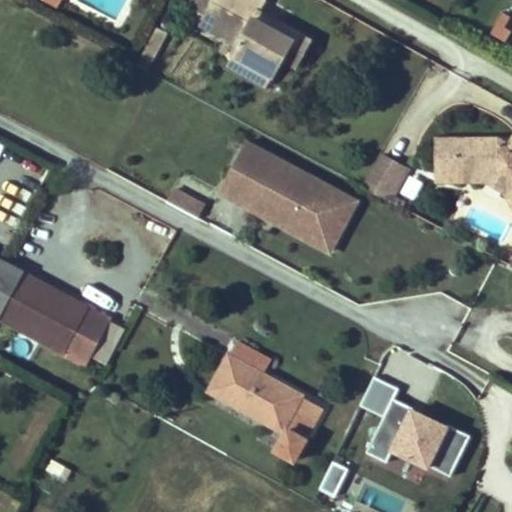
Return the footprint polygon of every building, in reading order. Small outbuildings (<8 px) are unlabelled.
[(62,0),(41,0),(42,0),(58,9),(62,0)] [(262,0),(216,0),(203,26),(240,45),(230,64),(268,83),(280,58),(293,65),(308,37),(257,12),(263,0),(262,0)] [(491,33),(506,42),(511,32),(505,27),(510,16),(503,12),(491,33)] [(437,63),(434,68),(443,73),(445,68),(437,63)] [(450,137),(436,137),(436,181),(462,181),(462,174),(490,174),(494,166),(511,176),(511,179),(509,185),(511,190),(511,153),(507,150),(509,146),(499,141),(450,141),(450,137)] [(246,142),(219,192),(260,212),(265,203),(323,234),(344,194),(246,142)] [(408,170),(381,155),(368,177),(396,192),(408,170)] [(462,174),(462,181),(486,181),(505,192),(511,203),(511,190),(509,185),(511,179),(511,176),(494,166),(490,174),(462,174)] [(400,192),(413,199),(421,183),(408,177),(400,192)] [(174,189),(168,201),(199,217),(205,206),(174,189)] [(265,203),(260,212),(330,251),(357,201),(344,194),(323,234),(265,203)] [(0,316),(29,332),(84,360),(108,315),(21,270),(0,258),(0,316)] [(237,343),(231,355),(267,375),(274,363),(237,343)] [(231,355),(220,376),(283,410),(317,429),(327,411),(300,398),(302,394),(267,375),(231,355)] [(283,410),(220,376),(209,395),(281,434),(287,425),(312,438),(317,429),(283,410)] [(471,433),(394,401),(399,387),(374,376),(361,407),(383,416),(369,449),(449,483),(471,433)] [(304,440),(285,429),(273,451),(292,461),(304,440)] [(331,460),(320,490),(338,496),(348,466),(331,460)] [(61,464),(55,473),(65,479),(71,470),(61,464)] [(390,511),(397,511),(404,501),(368,483),(361,497),(390,511)]
